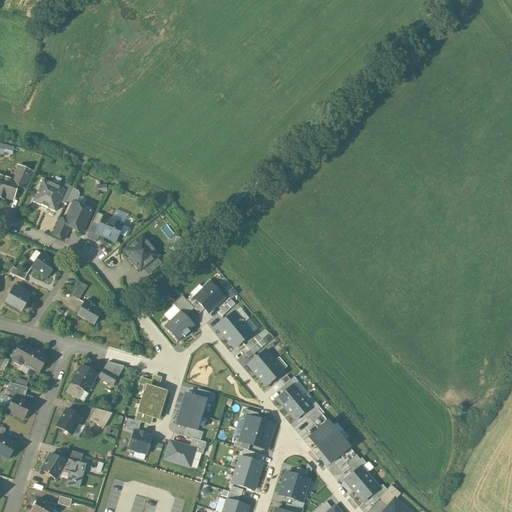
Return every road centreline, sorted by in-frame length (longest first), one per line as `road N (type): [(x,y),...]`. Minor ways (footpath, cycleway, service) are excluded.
road 1 (residential): [(67,343),(9,511)]
road 2 (residential): [(180,371),(202,339),(213,339),(288,432)]
road 3 (residential): [(0,223),(97,266),(128,305)]
